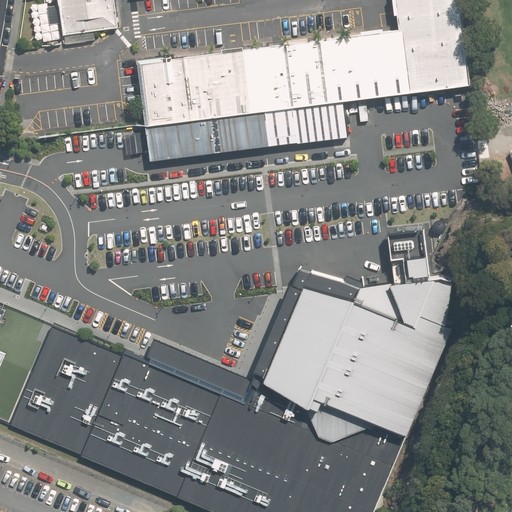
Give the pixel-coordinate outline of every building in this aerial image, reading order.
[(115,0),(61,0),(66,32),(119,25),(115,0)] [(142,60),(151,122),(345,98),(471,83),(461,0),(396,0),(400,28),(142,60)] [(300,141),(351,135),(345,98),(151,122),(154,158),(218,151),(300,141)] [(470,129),(446,133),(450,162),(474,159),(470,129)] [(0,223),(13,229),(21,209),(29,190),(0,177),(0,223)] [(477,180),(449,182),(451,199),(478,197),(477,180)] [(21,209),(13,229),(7,241),(22,247),(36,215),(21,209)] [(292,284),(253,374),(157,334),(149,350),(147,354),(55,318),(12,421),(228,511),(374,511),(409,426),(452,318),(445,316),(455,276),(443,272),(431,274),(428,251),(409,253),(412,277),(396,279),(363,282),(357,280),(301,263),(292,284)] [(0,349),(0,328),(8,309),(0,305),(0,371),(1,372),(9,353),(0,349)]
